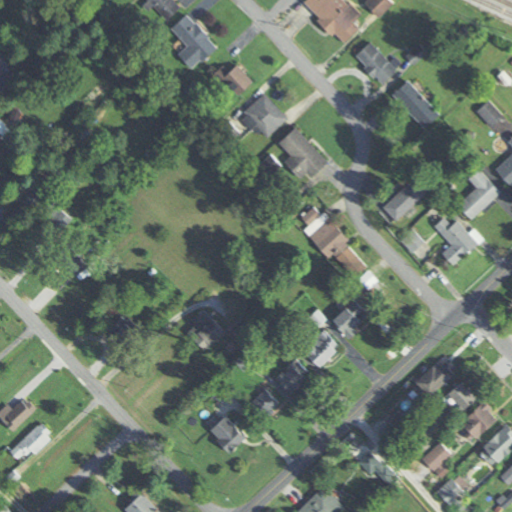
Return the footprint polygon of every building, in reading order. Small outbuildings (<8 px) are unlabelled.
[(178,9),(170,0),(144,0),(146,2),(145,2),(164,22),(178,9)] [(357,27),(351,22),(358,15),(342,0),(303,0),(300,3),(341,43),(357,27)] [(215,50),(186,14),(169,27),(185,47),(177,54),(189,69),(215,50)] [(394,71),(369,41),(354,54),(379,84),(394,71)] [(425,53),(419,45),(405,56),(412,64),(425,53)] [(251,80),(230,62),(216,78),(237,96),(251,80)] [(390,96),(424,130),(439,115),(405,81),(390,96)] [(239,116),(263,141),(286,118),(262,94),(239,116)] [(501,116),(488,100),(475,111),(488,126),(501,116)] [(231,138),(235,135),(226,124),(222,128),(231,138)] [(283,162),(302,182),(325,161),(293,127),(277,143),(289,156),(283,162)] [(0,129),(0,136),(11,148),(16,144),(1,128),(0,129)] [(511,186),(511,185),(511,136),(506,142),(511,147),(511,151),(494,169),(511,186)] [(466,178),(474,187),(456,204),(470,219),(499,192),(477,168),(466,178)] [(426,192),(414,178),(381,207),(394,220),(426,192)] [(23,196),(30,206),(44,196),(38,186),(23,196)] [(45,209),(54,219),(63,210),(54,200),(45,209)] [(299,218),(307,226),(303,230),(330,262),(350,246),(315,204),(299,218)] [(450,244),(440,252),(451,265),(476,242),(455,219),(450,224),(443,216),(433,225),(450,244)] [(402,238),(407,250),(420,244),(415,232),(402,238)] [(83,264),(68,245),(52,257),(67,276),(83,264)] [(330,318),(344,336),(368,317),(353,299),(330,318)] [(189,322),(210,344),(223,332),(202,310),(189,322)] [(310,339),(304,333),(294,343),(318,368),(339,347),(320,329),(310,339)] [(310,375),(292,357),(273,376),(290,394),(310,375)] [(452,373),(438,358),(414,381),(428,396),(452,373)] [(462,410),(476,395),(460,379),(446,394),(462,410)] [(278,404),(263,389),(246,406),(261,421),(278,404)] [(10,408),(6,404),(0,409),(0,420),(11,432),(35,409),(22,396),(10,408)] [(459,422),(474,438),(498,416),(483,399),(459,422)] [(244,437),(222,415),(207,431),(229,452),(244,437)] [(9,451),(22,464),(51,435),(38,422),(9,451)] [(511,433),(503,425),(478,450),(493,465),(511,446),(511,433)] [(422,457),(432,468),(448,453),(439,443),(422,457)] [(511,462),(499,475),(507,483),(511,478),(511,462)] [(339,511),(344,508),(322,486),(296,511),(295,511),(339,511)] [(123,508),(126,511),(158,511),(139,492),(123,508)] [(0,511),(10,511),(0,502),(0,511)]
